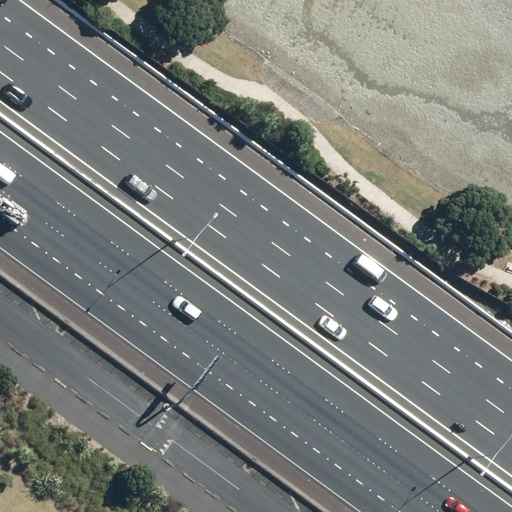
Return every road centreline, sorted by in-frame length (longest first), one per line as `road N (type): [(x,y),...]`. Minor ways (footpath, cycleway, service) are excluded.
road 1 (motorway): [(0,71),(511,445)]
road 2 (motorway): [(479,511),(0,159)]
road 3 (unclassified): [(265,511),(0,317)]
